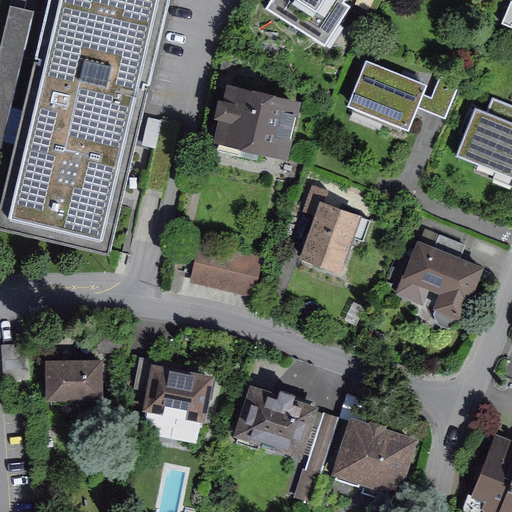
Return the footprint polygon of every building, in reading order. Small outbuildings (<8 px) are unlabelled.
[(168,0),(49,0),(28,89),(0,210),(0,227),(109,253),(168,0)] [(270,0),(265,8),(312,37),(326,16),(338,24),(350,5),(343,1),(344,0),(270,0)] [(511,0),(502,23),(511,27),(511,0)] [(26,57),(36,8),(11,3),(1,52),(26,57)] [(423,86),(367,63),(351,104),(407,127),(423,86)] [(428,109),(444,116),(457,84),(441,77),(428,109)] [(295,105),(231,90),(228,103),(220,101),(216,116),(220,117),(224,118),(217,150),(239,155),(242,143),(283,153),(295,105)] [(511,105),(493,98),(486,114),(511,124),(511,105)] [(511,124),(486,114),(476,110),(460,150),(511,170),(511,124)] [(153,195),(162,197),(180,123),(161,119),(148,171),(144,171),(141,185),(145,186),(143,193),(153,195)] [(318,215),(303,257),(338,270),(358,216),(323,203),(327,190),(313,185),(304,210),(318,215)] [(440,235),(434,249),(458,259),(464,245),(440,235)] [(434,249),(419,243),(398,292),(421,301),(427,286),(442,292),(437,306),(461,315),(481,268),(458,259),(434,249)] [(202,245),(194,275),(251,289),(259,260),(202,245)] [(28,347),(2,348),(3,380),(30,378),(28,347)] [(157,361),(140,357),(135,387),(136,387),(133,402),(149,405),(147,415),(200,425),(209,378),(156,368),(157,361)] [(100,361),(48,362),(49,398),(100,397),(100,361)] [(280,398),(253,390),(239,432),(298,451),(312,409),(292,402),(294,395),(282,391),(280,398)] [(339,417),(322,412),(304,468),(320,473),(339,417)] [(368,427),(354,423),(335,478),(358,486),(361,478),(395,489),(411,441),(382,432),(384,425),(371,420),(368,427)] [(511,511),(511,447),(495,441),(471,503),(492,511),(502,511),(504,509),(511,511)]
